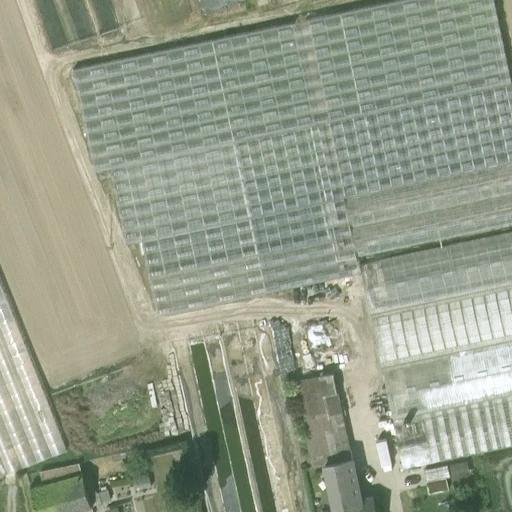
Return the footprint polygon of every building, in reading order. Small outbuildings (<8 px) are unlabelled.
[(511,231),(360,264),(359,259),(357,259),(357,257),(511,223),(511,88),(493,0),(401,0),(73,70),(95,172),(110,168),(126,243),(142,240),(158,315),(361,272),(403,469),(511,445),(511,231)] [(0,476),(67,450),(0,283),(0,476)] [(333,372),(295,380),(303,419),(341,411),(333,372)] [(341,411),(303,419),(313,466),(326,464),(334,505),(360,499),(341,411)] [(79,462),(41,473),(44,484),(82,473),(79,462)] [(447,465),(424,469),(426,481),(450,477),(447,465)] [(44,484),(31,488),(37,511),(70,511),(74,511),(92,506),(88,493),(82,473),(44,484)] [(104,489),(88,493),(92,506),(108,501),(104,489)] [(334,505),(335,508),(335,511),(376,511),(373,496),(360,499),(334,505)]
